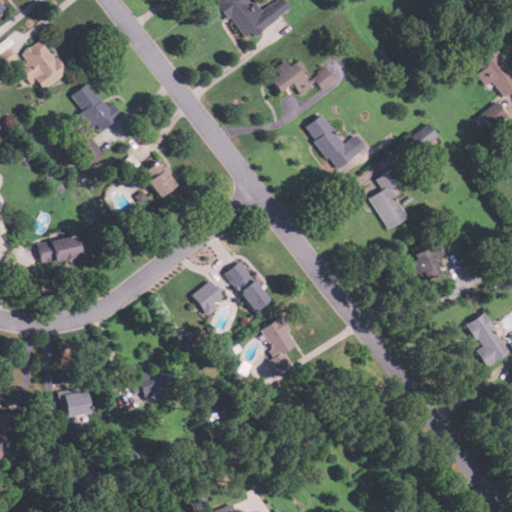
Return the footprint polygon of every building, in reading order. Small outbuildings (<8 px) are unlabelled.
[(288,7),(282,0),(270,0),(256,11),(247,0),(216,0),(215,1),(243,40),(288,7)] [(442,0),(469,0),(479,12),(464,25),(442,0)] [(62,71),(37,39),(14,57),(40,89),(62,71)] [(488,78),(499,95),(511,86),(511,79),(488,42),(469,54),(479,69),(475,72),(481,82),(488,78)] [(303,81),(285,56),(270,68),(274,74),(267,79),(276,91),(289,82),(297,94),(313,82),(318,89),(331,79),(322,66),(303,81)] [(115,118),(87,80),(65,96),(89,129),(92,126),(96,132),(115,118)] [(502,115),(492,102),(477,115),(487,127),(502,115)] [(332,168),(362,146),(352,133),(339,142),(318,113),(300,126),(332,168)] [(436,136),(427,122),(410,134),(419,148),(436,136)] [(100,153),(86,139),(74,151),(88,165),(100,153)] [(135,175),(157,197),(173,182),(151,160),(135,175)] [(379,188),(365,196),(384,228),(404,217),(387,186),(398,180),(390,166),(372,177),(379,188)] [(77,255),(72,234),(33,243),(38,264),(77,255)] [(432,259),(444,253),(437,240),(407,255),(420,281),(438,272),(432,259)] [(220,273),(251,311),(266,298),(236,260),(220,273)] [(222,298),(208,280),(190,294),(205,312),(222,298)] [(460,325),(484,363),(505,350),(481,312),(460,325)] [(253,331),(278,370),(288,363),(280,352),(294,343),(277,316),(253,331)] [(168,383),(159,364),(125,378),(134,398),(168,383)] [(75,420),(75,415),(85,414),(83,390),(58,393),(60,421),(75,420)] [(0,461),(3,461),(9,415),(0,414),(0,461)] [(426,511),(435,501),(449,511),(426,511)] [(232,511),(229,503),(212,510),(213,511),(232,511)]
